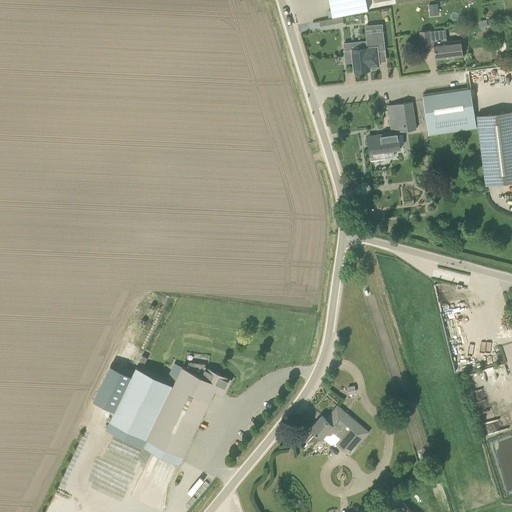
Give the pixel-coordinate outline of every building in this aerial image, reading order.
[(342,15),(369,10),(366,0),(329,0),(333,17),(342,15)] [(438,11),(438,3),(428,4),(429,11),(438,11)] [(342,15),(333,17),(335,26),(344,24),(342,15)] [(431,44),(434,44),(436,59),(463,56),(461,40),(447,41),(446,29),(430,31),(429,30),(420,31),(422,48),(431,47),(431,44)] [(386,50),(384,30),(366,32),(367,47),(344,50),(346,63),(353,62),(354,72),(367,71),(367,68),(380,66),(378,51),(386,50)] [(471,88),(470,88),(423,95),(428,127),(476,120),(471,88)] [(367,145),(369,145),(371,160),(385,158),(384,151),(401,148),(399,132),(417,129),(412,101),(388,105),(392,132),(367,136),(368,137),(366,137),(365,139),(366,144),(367,145)] [(511,110),(477,115),(485,185),(511,181),(511,110)] [(224,394),(231,380),(205,366),(200,375),(183,367),(174,385),(137,366),(110,420),(128,429),(124,437),(144,446),(148,439),(165,448),(161,455),(180,464),(216,390),(224,394)] [(369,432),(338,406),(327,419),(322,416),(311,429),(322,438),(326,434),(327,435),(332,435),(334,432),(341,439),(337,443),(350,454),(369,432)] [(411,511),(403,501),(389,511),(411,511)]
